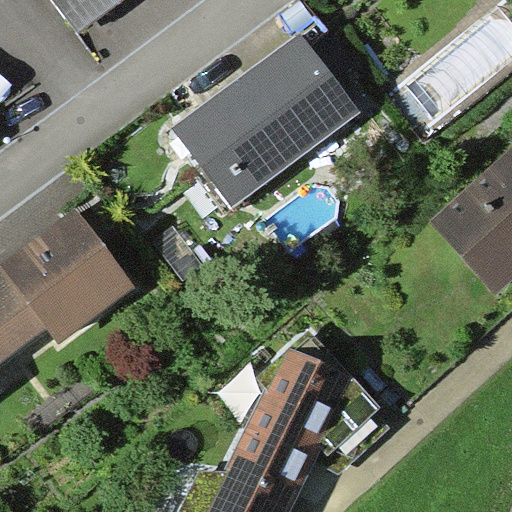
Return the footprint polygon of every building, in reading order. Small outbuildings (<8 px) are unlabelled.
[(56,0),(90,45),(149,0),(56,0)] [(314,43),(189,135),(248,214),(373,122),(314,43)] [(511,162),(443,232),(511,299),(511,162)] [(0,406),(148,286),(87,212),(0,283),(0,406)] [(312,511),(366,388),(295,357),(228,511),(312,511)]
